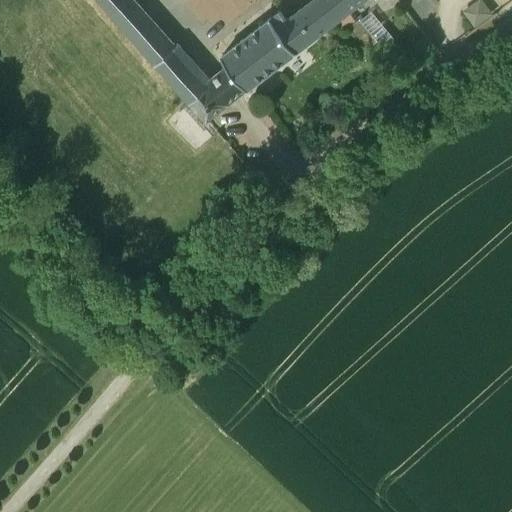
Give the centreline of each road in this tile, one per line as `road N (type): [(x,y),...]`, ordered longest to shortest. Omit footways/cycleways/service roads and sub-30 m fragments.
road 1 (track): [(8,511),(301,184)]
road 2 (track): [(301,184),(511,26)]
